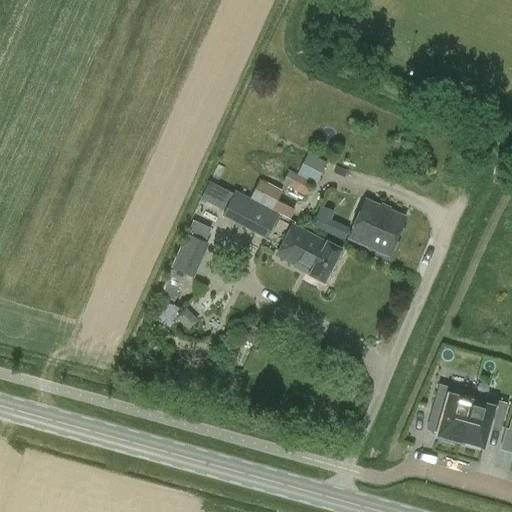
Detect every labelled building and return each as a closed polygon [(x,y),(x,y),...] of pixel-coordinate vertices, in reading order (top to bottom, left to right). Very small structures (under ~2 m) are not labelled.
[(325,163),(307,154),(297,175),(288,171),(288,173),(274,166),(270,174),(283,181),(282,184),(304,196),(310,183),(314,185),(325,163)] [(221,216),(265,239),(278,214),(289,220),(294,211),(276,202),(281,191),(259,180),(249,199),(234,192),(233,194),(209,182),(204,191),(228,203),(221,216)] [(348,238),(389,256),(405,219),(364,201),(348,238)] [(193,219),(187,232),(204,240),(210,227),(193,219)] [(341,250),(325,242),(291,224),(273,257),(292,267),(291,269),(307,276),(323,285),(341,250)] [(193,280),(208,245),(185,234),(169,269),(193,280)] [(458,442),(471,395),(437,385),(431,408),(443,412),(436,436),(439,437),(438,441),(452,444),(453,441),(458,442)] [(507,405),(471,395),(458,442),(463,444),(463,446),(477,450),(478,448),(482,449),(489,425),(501,428),(507,405)]
